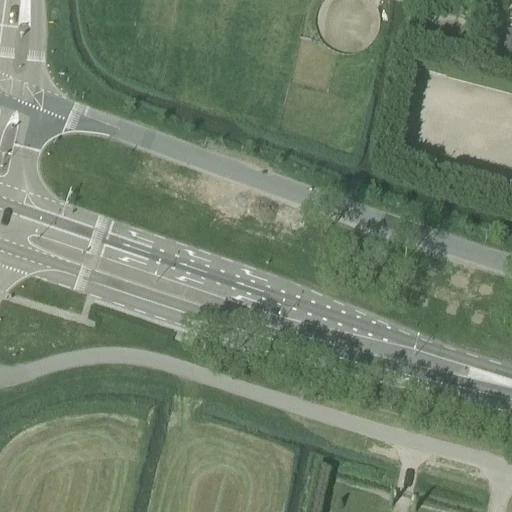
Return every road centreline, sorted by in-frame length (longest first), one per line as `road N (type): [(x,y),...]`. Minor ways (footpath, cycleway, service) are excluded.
road 1 (secondary): [(511,385),(0,220)]
road 2 (unclassified): [(0,373),(97,354),(134,356),(511,466)]
road 3 (unclassified): [(511,258),(15,86)]
